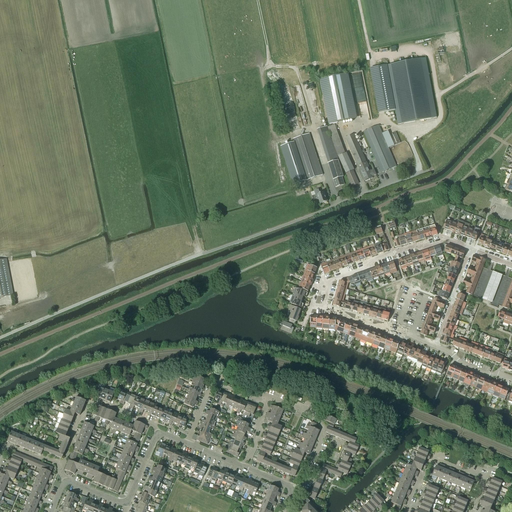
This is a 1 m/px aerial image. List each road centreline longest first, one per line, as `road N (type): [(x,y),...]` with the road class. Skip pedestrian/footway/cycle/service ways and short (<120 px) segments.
road 1 (unclassified): [(0,338),(335,205)]
road 2 (residential): [(395,330),(322,306),(328,282),(440,239),(468,249)]
road 3 (residential): [(61,466),(91,399),(153,424),(157,433)]
road 4 (residential): [(406,511),(433,458),(484,478),(472,511)]
road 5 (residential): [(291,489),(305,481),(323,432),(302,408),(269,397)]
